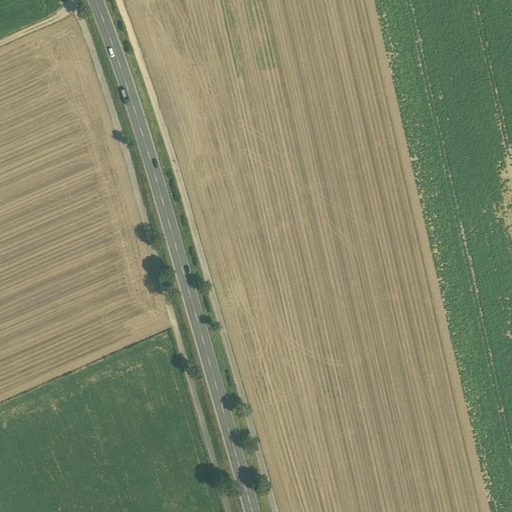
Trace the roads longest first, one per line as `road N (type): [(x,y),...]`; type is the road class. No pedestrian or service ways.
road 1 (track): [(275,511),(118,0)]
road 2 (secondary): [(95,0),(252,511)]
road 3 (track): [(73,0),(229,511)]
